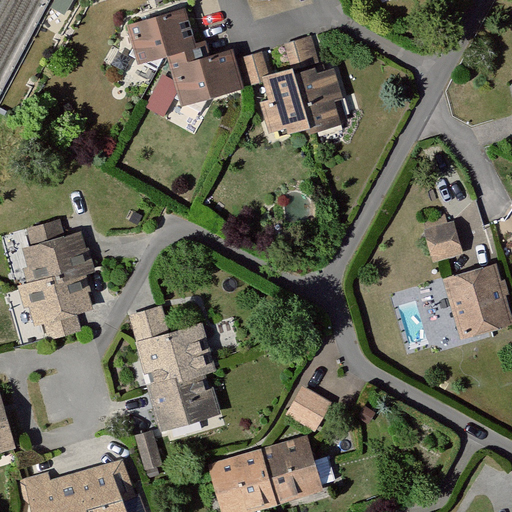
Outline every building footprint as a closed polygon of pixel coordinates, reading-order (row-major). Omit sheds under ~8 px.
[(190,5),(127,22),(137,59),(200,42),(190,5)] [(237,48),(173,63),(182,103),(247,87),(237,48)] [(337,57),(267,76),(284,140),(355,121),(337,57)] [(87,227),(23,246),(33,278),(19,282),(32,322),(94,304),(85,273),(100,269),(87,227)] [(511,313),(497,259),(444,274),(461,335),(511,321),(511,313)] [(203,322),(135,340),(158,427),(226,409),(203,322)] [(302,386),(286,416),(316,433),(333,403),(302,386)] [(0,445),(14,442),(0,392),(0,445)] [(140,430),(144,470),(160,468),(156,429),(140,430)] [(308,431),(208,461),(223,511),(236,511),(324,485),(308,431)] [(133,511),(119,457),(26,481),(33,511),(133,511)]
